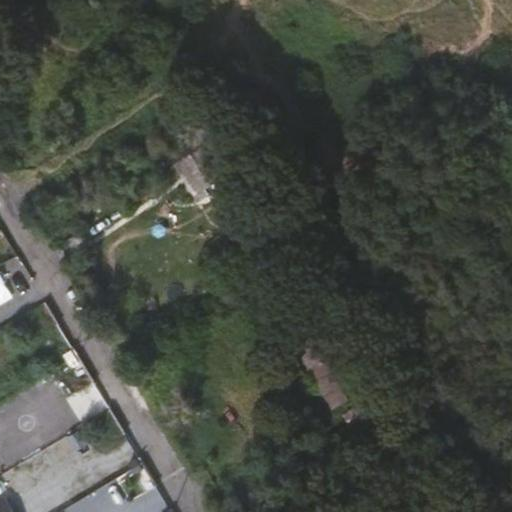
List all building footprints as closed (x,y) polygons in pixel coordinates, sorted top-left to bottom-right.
[(238,149),(246,144),(229,118),(217,126),(237,159),(242,157),(238,149)] [(218,150),(188,168),(196,182),(206,177),(216,192),(237,180),(218,150)] [(299,247),(292,252),(298,261),(305,257),(299,247)] [(5,255),(18,277),(31,270),(18,248),(5,255)] [(287,315),(344,407),(374,389),(317,297),(287,315)] [(378,401),(357,416),(364,427),(386,413),(378,401)] [(0,500),(0,511),(17,511),(10,496),(0,500)]
